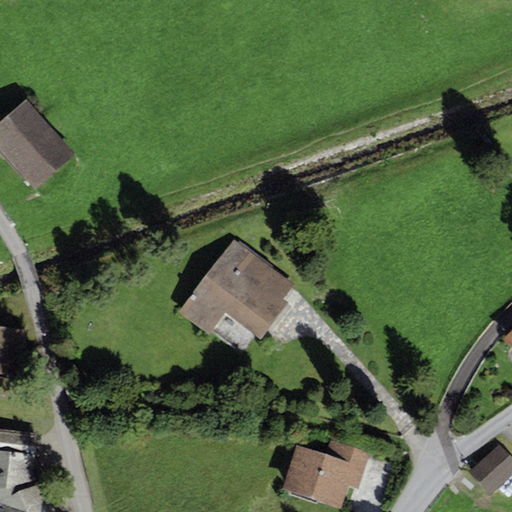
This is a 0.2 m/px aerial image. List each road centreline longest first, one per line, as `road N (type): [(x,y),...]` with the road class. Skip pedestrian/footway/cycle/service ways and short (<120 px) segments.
road 1 (residential): [(0,222),(22,259),(85,511)]
road 2 (residential): [(405,511),(438,469),(511,414)]
